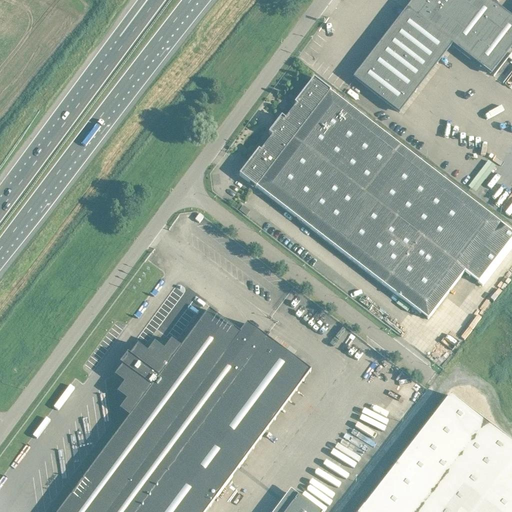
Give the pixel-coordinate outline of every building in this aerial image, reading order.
[(511,20),(488,2),(488,1),(487,0),(410,0),(413,2),(406,11),(406,12),(355,79),(399,114),(452,46),(471,61),(472,60),(490,75),(511,45),(511,20)] [(239,176),(255,189),(256,189),(257,188),(428,320),(464,273),(482,287),(511,248),(511,233),(330,93),(331,92),(318,83),(316,86),(311,83),(294,105),(296,106),(285,120),(281,118),(268,135),(271,137),(260,152),(258,151),(239,176)] [(467,140),(464,144),(476,150),(478,146),(467,140)] [(203,218),(199,215),(195,221),(199,224),(203,218)] [(208,511),(311,372),(265,338),(247,325),(240,334),(209,311),(181,349),(171,341),(164,351),(154,344),(147,354),(138,346),(115,377),(124,385),(117,394),(127,401),(120,411),(130,418),(62,511),(208,511)] [(401,406),(406,396),(396,392),(391,402),(401,406)] [(511,511),(511,443),(450,396),(364,508),(364,507),(360,511),(511,511)] [(316,511),(298,498),(287,511),(316,511)]
